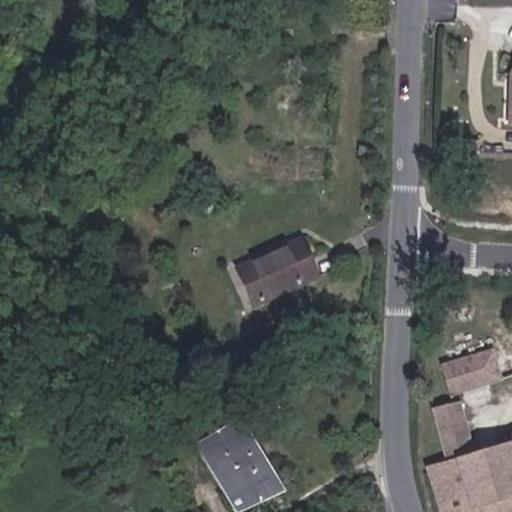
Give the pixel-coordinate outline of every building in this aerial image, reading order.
[(365,149),(352,148),(352,161),(365,161),(365,149)] [(256,307),(322,278),(303,238),(237,267),(256,307)] [(452,397),(505,381),(495,347),(442,363),(452,397)] [(456,406),(428,413),(430,464),(443,511),(511,511),(511,445),(472,457),(456,406)] [(232,431),(193,452),(211,485),(221,480),(237,511),(243,511),(268,497),(232,431)] [(211,485),(224,511),(237,511),(221,480),(211,485)]
